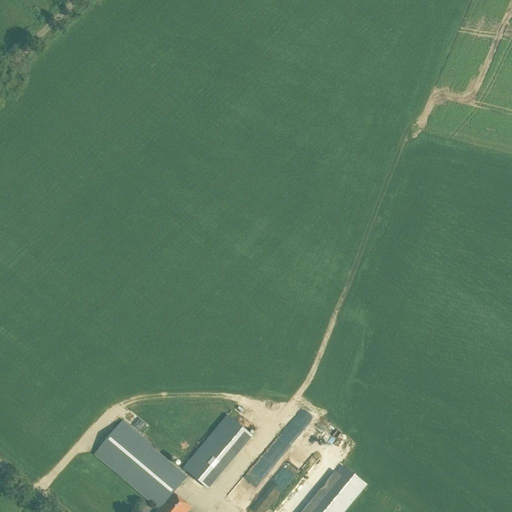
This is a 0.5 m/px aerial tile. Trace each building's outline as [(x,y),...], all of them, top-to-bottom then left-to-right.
[(343,420),(345,408),(335,406),(333,419),(343,420)] [(208,490),(252,436),(227,415),(182,468),(208,490)] [(187,511),(191,508),(174,494),(187,478),(149,446),(150,445),(122,420),(95,454),(160,509),(157,511),(187,511)] [(322,420),(280,467),(290,476),(332,429),(322,420)] [(277,445),(285,454),(290,449),(282,440),(277,445)] [(273,452),(241,486),(249,494),(281,459),(273,452)] [(343,511),(366,485),(343,465),(305,511),(343,511)] [(287,481),(290,474),(279,470),(276,477),(287,481)]
